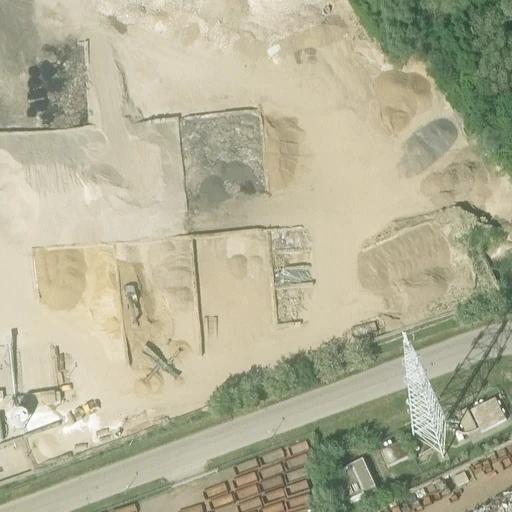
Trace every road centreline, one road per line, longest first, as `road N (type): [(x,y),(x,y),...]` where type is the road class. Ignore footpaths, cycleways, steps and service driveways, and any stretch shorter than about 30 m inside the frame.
road 1 (unknown): [(0,267),(35,318),(113,383),(150,391),(197,383),(317,337),(342,282),(342,252),(303,157),(258,85),(218,52),(0,12)]
road 2 (unclassified): [(511,314),(0,507)]
